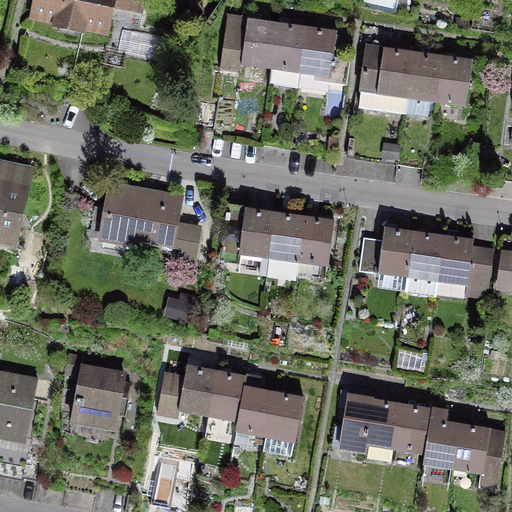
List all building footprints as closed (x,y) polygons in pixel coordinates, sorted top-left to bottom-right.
[(112,0),(36,0),(33,17),(55,22),(54,26),(83,33),(84,28),(106,32),(112,0)] [(249,20),(228,17),(220,69),(240,72),(241,64),(271,68),(277,26),(249,22),(249,20)] [(269,85),(298,90),(307,30),(277,26),(271,68),(269,85)] [(337,35),(307,30),(298,90),(327,94),(329,78),(347,81),(349,64),(333,62),(337,35)] [(385,49),(367,46),(358,108),(405,114),(413,55),(384,51),(385,49)] [(414,48),(413,55),(405,114),(428,117),(430,100),(436,101),(442,60),(425,57),(426,50),(414,48)] [(442,60),(436,101),(467,105),(472,64),(454,61),(455,58),(443,57),(442,60)] [(72,68),(65,100),(96,107),(103,75),(72,68)] [(266,106),(218,99),(213,129),(262,136),(265,113),(266,106)] [(281,115),(265,113),(262,136),(261,144),(276,146),(281,115)] [(295,117),(281,115),(276,146),(290,148),(295,117)] [(309,119),(295,117),(290,148),(305,151),(309,119)] [(341,120),(325,118),(325,121),(321,146),(337,149),(341,120)] [(325,121),(309,119),(305,151),(320,153),(321,146),(325,121)] [(428,128),(403,125),(402,132),(399,159),(423,163),(428,128)] [(388,131),(352,126),(348,153),(384,158),(388,131)] [(402,132),(388,131),(384,158),(399,159),(402,132)] [(0,237),(16,241),(28,185),(31,169),(0,162),(0,237)] [(96,215),(92,237),(93,237),(93,239),(102,240),(102,241),(133,246),(135,238),(193,248),(196,229),(176,225),(181,198),(152,193),(151,194),(112,187),(106,217),(96,215)] [(241,254),(269,258),(275,216),(275,214),(258,212),(258,211),(245,209),(244,215),(243,214),(243,216),(227,214),(221,259),(238,261),(238,255),(240,256),(241,254)] [(304,219),(275,216),(269,258),(266,276),(286,279),(290,275),(296,275),(298,260),(304,219)] [(304,219),(298,260),(328,264),(334,223),(304,219)] [(380,272),(408,276),(414,235),(384,231),(382,245),(363,242),(359,272),(379,275),(380,272)] [(438,280),(443,239),(414,235),(408,276),(438,280)] [(443,239),(438,280),(467,284),(468,277),(473,278),(472,285),(488,287),(493,251),(477,249),(477,254),(472,253),(473,243),(443,239)] [(511,254),(503,253),(498,288),(511,290),(511,254)] [(194,305),(179,301),(175,318),(190,322),(194,305)] [(158,407),(209,416),(217,371),(215,371),(215,373),(200,370),(200,368),(187,365),(185,377),(164,374),(158,407)] [(124,376),(82,368),(72,422),(113,429),(117,410),(126,412),(128,399),(120,398),(124,376)] [(229,373),(217,371),(209,416),(238,421),(246,377),(244,377),(244,378),(229,375),(229,373)] [(50,381),(0,372),(0,433),(26,438),(34,399),(47,401),(50,381)] [(246,377),(238,421),(233,447),(257,451),(260,435),(266,436),(273,395),(252,391),(254,378),(246,377)] [(367,444),(375,395),(349,391),(340,447),(366,452),(367,444)] [(303,400),(273,395),(266,436),(263,452),(291,457),(293,444),(295,444),(303,400)] [(375,395),(367,444),(396,448),(402,407),(386,405),(386,402),(380,401),(381,396),(375,395)] [(396,448),(425,453),(432,412),(402,407),(396,448)] [(423,463),(453,468),(460,427),(444,424),(446,412),(432,410),(432,412),(425,453),(423,463)] [(488,431),(460,427),(453,468),(482,472),(481,474),(498,477),(506,432),(489,429),(488,431)] [(0,474),(10,477),(16,445),(2,443),(0,451),(0,474)] [(24,479),(30,448),(16,445),(10,477),(24,479)] [(38,482),(44,451),(30,448),(24,479),(38,482)] [(52,485),(58,453),(44,451),(38,482),(52,485)] [(66,488),(72,456),(58,453),(52,485),(66,488)] [(135,460),(103,454),(102,462),(97,484),(129,491),(135,460)] [(80,490),(86,459),(72,456),(66,488),(80,490)] [(97,484),(102,462),(86,459),(80,490),(96,493),(97,484)] [(179,464),(159,460),(150,505),(170,509),(179,464)] [(250,511),(255,488),(238,485),(232,511),(250,511)] [(284,511),(288,495),(255,488),(250,511),(284,511)] [(384,511),(386,505),(316,493),(312,511),(384,511)]
